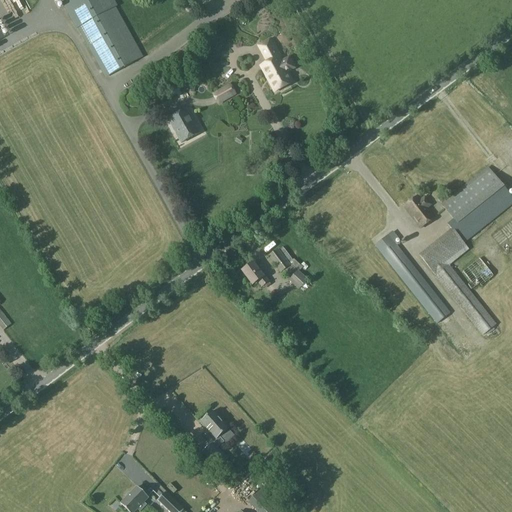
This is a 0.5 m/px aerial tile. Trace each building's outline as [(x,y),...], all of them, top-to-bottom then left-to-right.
[(59,0),(76,30),(78,29),(105,79),(143,58),(116,8),(117,7),(113,0),(59,0)] [(22,12),(14,15),(16,22),(24,20),(22,12)] [(271,40),(259,47),(267,63),(261,67),(274,92),(292,83),(287,73),(294,69),(289,58),(281,62),(279,58),(280,57),(271,40)] [(186,91),(194,93),(197,82),(189,80),(186,91)] [(236,95),(230,84),(212,94),(218,106),(236,95)] [(168,120),(181,143),(198,134),(185,110),(168,120)] [(454,221),(448,225),(452,230),(420,256),(482,335),(494,326),(447,267),(468,250),(463,244),(511,204),(511,198),(488,168),(442,205),(454,221)] [(420,201),(417,197),(404,208),(420,229),(434,218),(427,209),(431,206),(424,197),(420,201)] [(394,244),(399,240),(393,232),(375,246),(436,324),(449,313),(394,244)] [(293,262),(283,248),(279,251),(278,250),(267,258),(280,274),(281,273),(285,278),(289,281),(288,281),(299,291),(308,281),(298,271),(297,271),(291,265),(290,266),(289,265),(293,262)] [(493,277),(479,259),(463,272),(475,288),(479,285),(481,287),(493,277)] [(242,272),(252,286),(257,282),(261,288),(269,282),(261,271),(259,272),(253,263),(242,272)] [(0,327),(3,331),(11,324),(0,311),(0,302),(0,303),(0,302),(0,327)] [(213,442),(218,448),(225,442),(220,437),(229,429),(213,412),(202,422),(217,439),(213,442)] [(228,458),(218,448),(213,442),(203,451),(218,468),(228,458)] [(139,511),(140,511),(147,505),(144,503),(148,498),(151,495),(145,489),(142,492),(137,487),(120,504),(128,511),(134,511),(137,510),(139,511)] [(277,511),(259,491),(248,502),(257,511),(277,511)] [(168,511),(180,511),(183,510),(165,493),(157,501),(168,511)]
